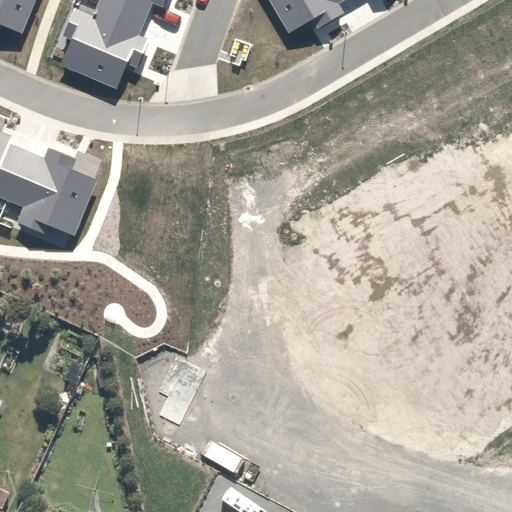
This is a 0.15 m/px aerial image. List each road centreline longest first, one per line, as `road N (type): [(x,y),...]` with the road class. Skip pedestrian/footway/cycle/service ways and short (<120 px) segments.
road 1 (residential): [(168,109),(286,84),(430,0)]
road 2 (residential): [(0,71),(140,114),(168,109)]
